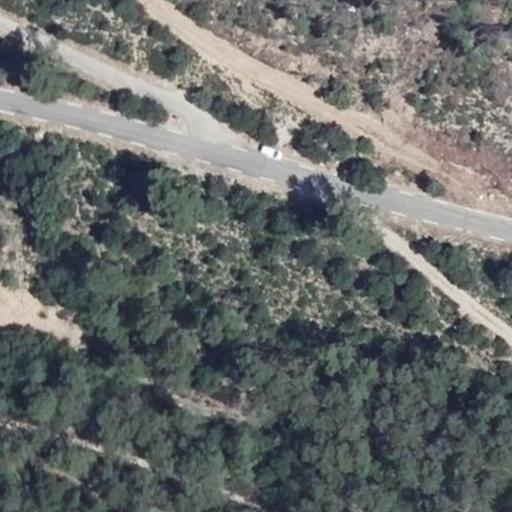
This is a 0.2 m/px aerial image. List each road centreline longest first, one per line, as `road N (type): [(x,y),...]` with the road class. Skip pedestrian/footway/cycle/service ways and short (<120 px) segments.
road 1 (track): [(154,0),(206,40),(476,191),(488,222)]
road 2 (tertiary): [(231,155),(511,227)]
road 3 (track): [(0,432),(112,445),(272,511)]
road 4 (residential): [(0,25),(212,128),(231,155)]
road 5 (tertiary): [(0,97),(231,155)]
road 6 (track): [(355,189),(511,356)]
